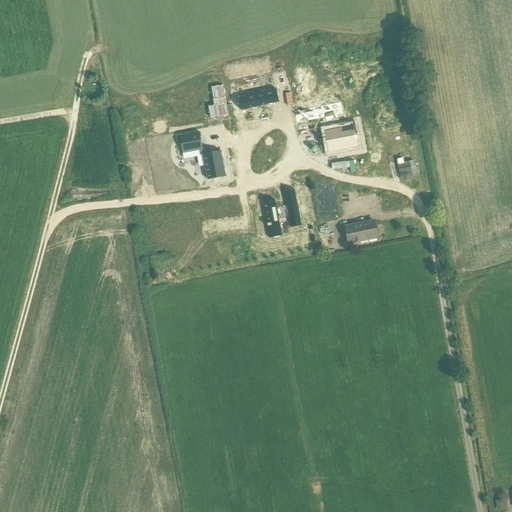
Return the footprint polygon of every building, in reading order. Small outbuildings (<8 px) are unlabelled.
[(315,58),(263,67),(267,87),(318,79),(315,58)] [(241,97),(243,111),(281,104),(278,90),(241,97)] [(174,104),(177,116),(232,106),(230,94),(174,104)] [(296,123),(326,118),(324,106),(294,112),(296,123)] [(216,132),(239,127),(236,115),(207,122),(209,130),(215,129),(216,132)] [(329,152),(357,147),(353,128),(326,133),(329,152)] [(225,176),(221,151),(208,153),(207,148),(203,149),(200,131),(180,135),(183,152),(199,149),(200,155),(203,154),(208,179),(225,176)] [(394,143),(396,150),(404,147),(401,140),(394,143)] [(359,188),(386,183),(382,164),(355,169),(359,188)] [(410,207),(406,185),(374,191),(378,213),(410,207)] [(263,202),(269,238),(282,236),(279,219),(289,217),(291,227),(301,225),(295,189),(284,191),(287,206),(276,208),(275,200),(263,202)] [(374,221),(345,227),(349,244),(377,238),(374,221)] [(201,245),(184,247),(186,267),(200,266),(199,253),(202,253),(201,245)] [(506,500),(496,501),(498,510),(507,509),(506,500)]
